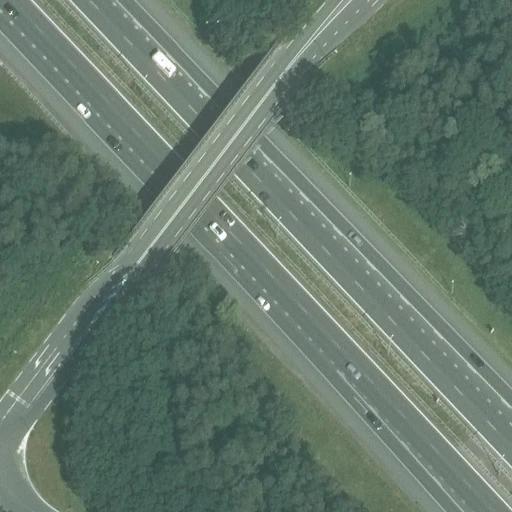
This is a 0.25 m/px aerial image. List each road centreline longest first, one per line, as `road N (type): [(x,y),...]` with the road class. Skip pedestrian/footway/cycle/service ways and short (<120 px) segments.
road 1 (motorway): [(7,0),(490,511)]
road 2 (motorway): [(511,444),(99,0)]
road 3 (secondary): [(129,274),(290,63)]
road 4 (secondary): [(129,274),(0,446)]
